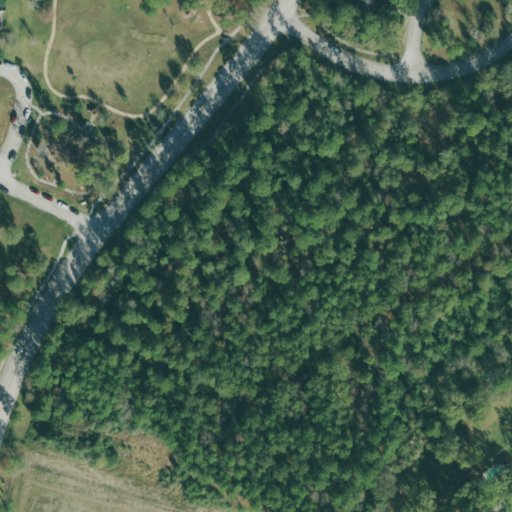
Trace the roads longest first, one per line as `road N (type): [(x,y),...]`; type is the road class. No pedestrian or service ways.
road 1 (tertiary): [(288,0),(39,311),(0,398)]
road 2 (tertiary): [(278,16),(358,68),(407,76),(443,77),(511,43)]
